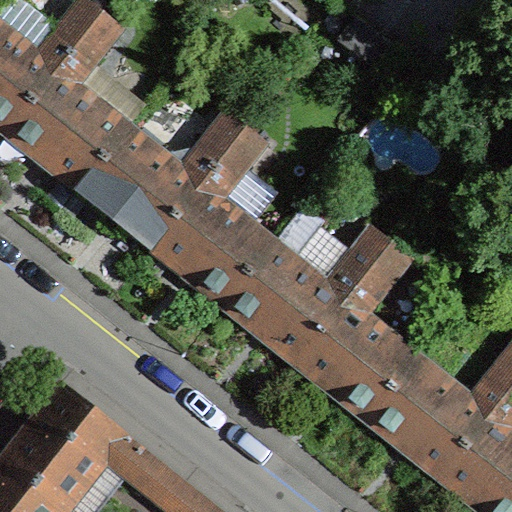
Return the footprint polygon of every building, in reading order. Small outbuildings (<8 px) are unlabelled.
[(79,0),(38,52),(0,21),(0,130),(5,134),(102,13),(85,0),(79,0)] [(77,192),(130,125),(79,84),(122,29),(102,13),(5,134),(25,150),(77,192)] [(182,166),(130,125),(77,192),(77,193),(97,209),(149,250),(150,249),(246,127),(226,111),(182,166)] [(266,144),(246,127),(150,249),(170,265),(222,306),(275,240),(223,199),(266,144)] [(295,364),(391,243),(371,227),(327,282),(275,240),(222,306),(242,322),(295,364)] [(317,382),(367,422),(420,355),(368,314),(411,259),(391,243),(295,364),(317,382)] [(439,478),(511,386),(511,345),(471,396),(420,355),(367,422),(386,437),(439,478)] [(223,511),(61,383),(19,436),(3,456),(70,509),(107,462),(170,511),(223,511)] [(460,495),(480,511),(511,511),(511,428),(511,427),(511,386),(439,478),(460,495)] [(0,511),(67,511),(70,509),(3,456),(0,459),(0,511)]
